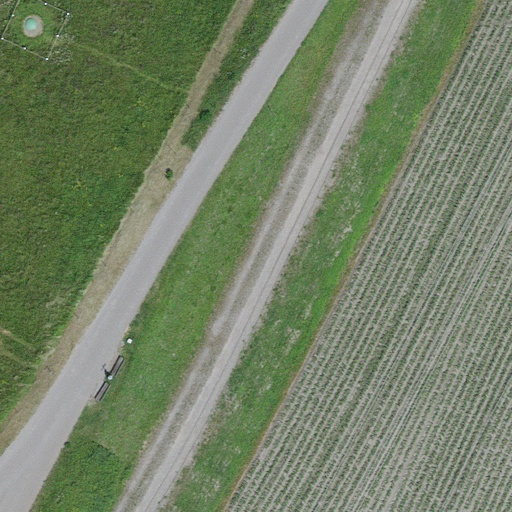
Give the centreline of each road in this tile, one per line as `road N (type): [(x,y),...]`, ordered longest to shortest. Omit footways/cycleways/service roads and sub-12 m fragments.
road 1 (track): [(28,511),(55,438),(320,0)]
road 2 (track): [(393,0),(127,511)]
